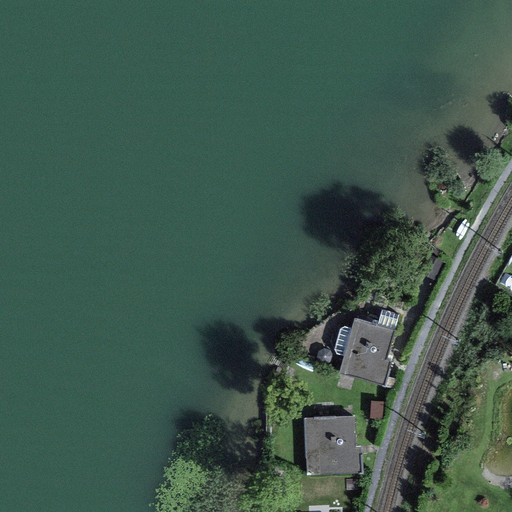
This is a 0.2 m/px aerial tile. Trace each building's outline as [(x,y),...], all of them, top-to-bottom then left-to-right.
[(438,282),(446,263),(431,256),(423,275),(438,282)] [(400,315),(382,310),(378,325),(394,330),(396,331),(400,315)] [(343,356),(338,374),(386,387),(393,363),(385,361),(394,330),(378,325),(354,319),(351,329),(343,356)] [(343,356),(351,329),(345,327),(341,329),(334,349),(337,354),(343,356)] [(384,402),(372,401),(371,419),(383,419),(384,402)] [(306,419),(307,476),(362,475),(361,448),(355,448),(355,418),(306,419)]
